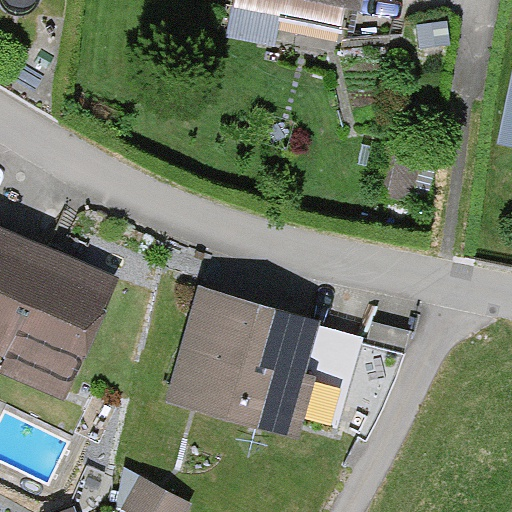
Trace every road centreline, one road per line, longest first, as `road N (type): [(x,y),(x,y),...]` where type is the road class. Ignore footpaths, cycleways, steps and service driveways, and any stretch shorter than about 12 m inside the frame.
road 1 (residential): [(450,283),(158,207),(0,140)]
road 2 (residential): [(450,283),(412,381),(336,511)]
